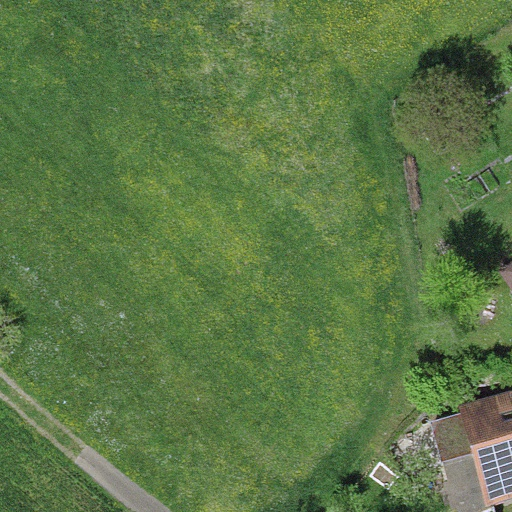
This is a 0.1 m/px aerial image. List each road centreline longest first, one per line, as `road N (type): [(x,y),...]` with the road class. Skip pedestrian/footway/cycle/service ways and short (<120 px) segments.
road 1 (track): [(313,511),(389,418),(425,327),(397,140)]
road 2 (track): [(0,381),(152,511)]
